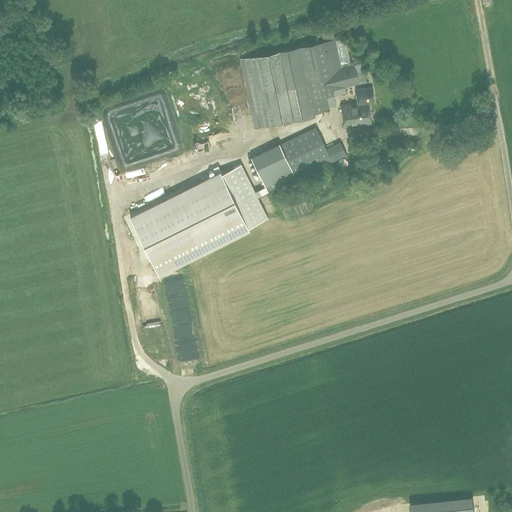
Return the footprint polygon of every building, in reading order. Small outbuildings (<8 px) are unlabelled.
[(340,66),(334,38),(241,58),(254,127),(315,115),(314,112),(326,109),(323,96),(332,94),(331,88),(344,85),(359,83),(355,63),(340,66)] [(344,85),(331,88),(332,94),(333,94),(339,93),(346,91),(344,85)] [(368,103),(373,102),(372,92),(357,94),(358,103),(341,105),(344,127),(371,123),(368,103)] [(251,159),(264,186),(329,156),(332,161),(346,154),(340,142),(326,149),(316,128),(251,159)] [(249,226),(267,217),(240,164),(223,173),(222,172),(132,217),(158,271),(249,226)] [(264,229),(252,232),(255,242),(266,239),(264,229)] [(473,511),(472,497),(410,504),(411,511),(473,511)]
